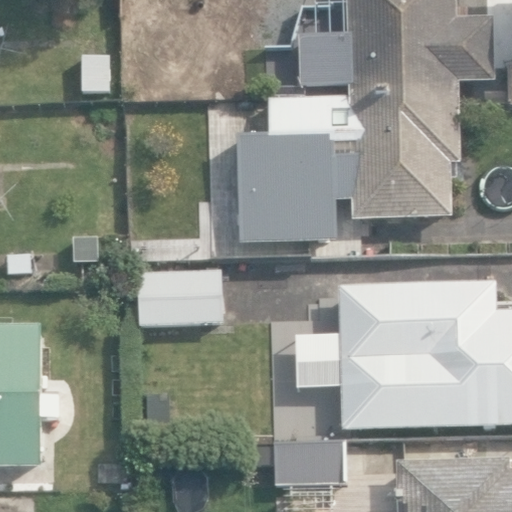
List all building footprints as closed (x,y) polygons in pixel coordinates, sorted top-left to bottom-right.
[(458,21),(457,0),(348,0),(349,36),(300,37),(301,91),(350,90),(350,102),(462,99),(461,85),(495,85),(494,20),(458,21)] [(80,57),(81,93),(115,92),(114,56),(80,57)] [(454,221),(453,168),(463,168),(462,99),(350,102),(270,103),(271,140),(238,141),(240,244),(338,241),(337,202),(353,201),(353,223),(454,221)] [(69,228),(70,261),(99,261),(99,228),(69,228)] [(136,271),(137,325),(220,323),(219,269),(136,271)] [(338,427),(511,423),(511,306),(493,307),(493,280),(335,283),(338,427)] [(0,468),(40,468),(39,419),(61,418),(60,395),(41,396),(41,324),(0,324),(0,468)] [(274,438),(274,480),(343,479),(343,438),(274,438)] [(511,511),(511,467),(510,467),(509,455),(396,457),(397,511),(511,511)] [(93,476),(127,477),(128,457),(93,456),(93,476)]
